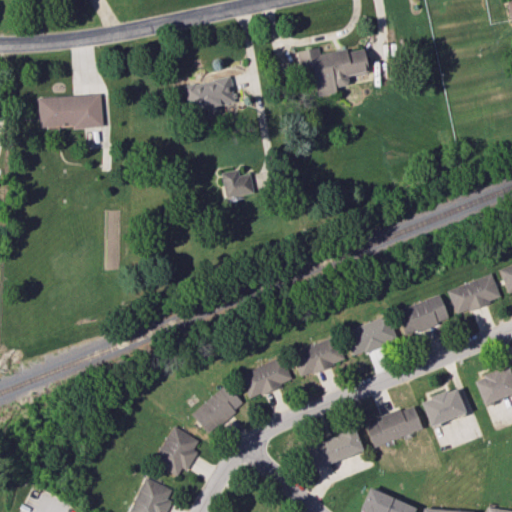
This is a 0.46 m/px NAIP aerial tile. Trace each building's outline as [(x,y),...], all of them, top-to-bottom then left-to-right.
[(298,50),(303,82),(314,81),(316,95),(335,92),(334,86),(347,84),(346,74),(366,71),(363,48),(346,51),(346,49),(318,53),(317,47),(298,50)] [(220,104),(233,103),(230,77),(184,82),(187,112),(221,108),(220,104)] [(99,94),(37,97),(38,128),(101,125),(99,94)] [(237,175),(237,169),(219,172),(224,197),(252,193),(249,173),(237,175)] [(511,291),(511,262),(497,268),(506,293),(511,291)] [(454,313),(499,298),(490,273),(446,289),(454,313)] [(395,309),(404,335),(447,319),(438,294),(395,309)] [(352,355),(395,338),(386,314),(342,331),(352,355)] [(342,360),(333,336),(290,351),(299,376),(342,360)] [(249,398),(293,378),(283,355),(239,375),(249,398)] [(511,392),(511,379),(507,366),(472,379),(481,404),(511,392)] [(242,404),(225,384),(190,413),(207,433),(242,404)] [(419,400),(428,426),(464,413),(454,387),(419,400)] [(372,446),(421,428),(412,405),(363,422),(372,446)] [(186,470),(196,450),(192,449),(197,439),(172,425),(152,462),(176,475),(180,467),(186,470)] [(362,450),(353,428),(306,446),(315,468),(362,450)] [(170,488),(143,476),(127,511),(164,511),(170,500),(166,499),(170,488)] [(364,511),(411,511),(414,506),(367,487),(358,510),(364,511)]
